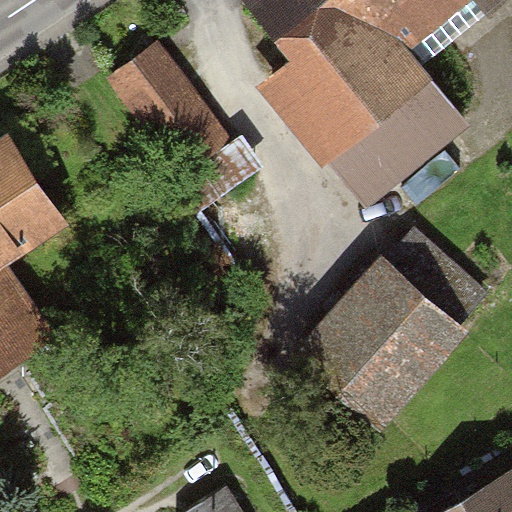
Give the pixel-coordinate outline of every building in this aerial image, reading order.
[(261,0),(301,51),(267,77),(369,207),(477,122),(418,46),(476,0),(484,0),(493,11),(507,0),(261,0)] [(232,133),(165,44),(120,78),(187,167),(232,133)] [(81,218),(19,126),(0,139),(0,373),(62,333),(15,262),(81,218)] [(479,323),(390,249),(309,345),(398,419),(479,323)] [(511,511),(511,471),(440,511),(511,511)] [(250,511),(234,486),(191,511),(250,511)]
